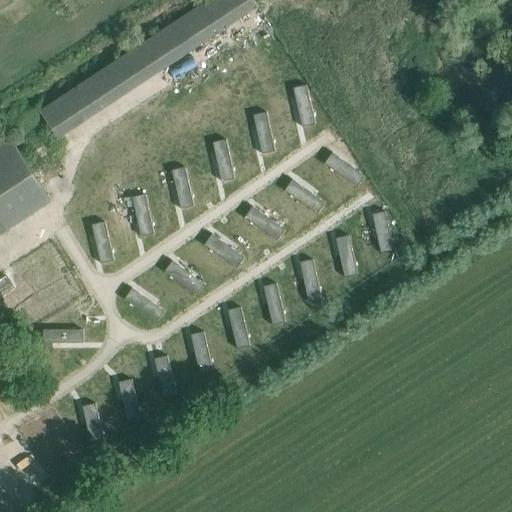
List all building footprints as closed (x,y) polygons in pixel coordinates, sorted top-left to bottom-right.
[(209,0),(40,112),(57,139),(259,6),(254,0),(209,0)] [(317,89),(303,92),(312,131),(325,128),(317,89)] [(280,113),(267,116),(275,155),(289,152),(280,113)] [(0,234),(51,201),(7,133),(0,137),(0,234)] [(244,137),(231,139),(239,179),(252,176),(244,137)] [(342,153),(334,164),(366,188),(374,177),(342,153)] [(208,160),(194,163),(203,202),(216,200),(208,160)] [(305,177),(297,188),(330,211),(338,200),(305,177)] [(171,184),(158,187),(166,226),(180,223),(171,184)] [(269,201),(261,212),(293,235),(301,224),(269,201)] [(135,208),(122,211),(130,250),(143,247),(135,208)] [(397,212),(384,215),(393,254),(406,251),(397,212)] [(232,225),(225,236),(257,259),(265,248),(232,225)] [(361,236),(348,239),(356,278),(369,275),(361,236)] [(196,249),(188,260),(221,283),(229,272),(196,249)] [(324,260),(311,262),(320,301),(333,299),(324,260)] [(23,268),(23,285),(63,285),(63,268),(23,268)] [(160,272),(152,283),(184,307),(192,296),(160,272)] [(288,283),(275,286),(283,325),(297,322),(288,283)] [(252,307),(238,310),(247,349),(260,346),(252,307)] [(51,309),(51,326),(91,326),(91,310),(51,309)] [(215,331),(202,334),(211,373),(224,370),(215,331)] [(179,355),(166,358),(174,397),(188,394),(179,355)] [(143,379),(129,381),(138,420),(151,418),(143,379)] [(106,402),(93,405),(101,444),(115,441),(106,402)]
